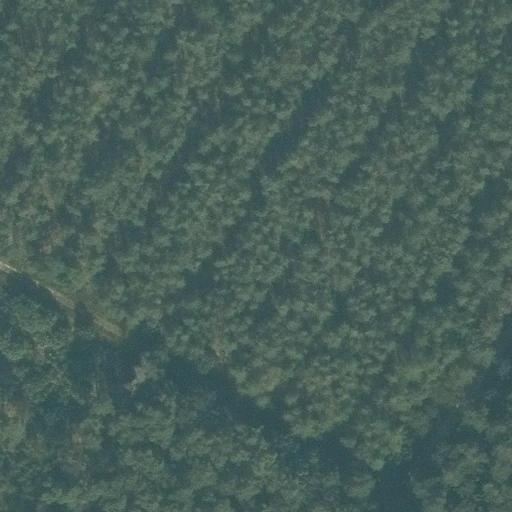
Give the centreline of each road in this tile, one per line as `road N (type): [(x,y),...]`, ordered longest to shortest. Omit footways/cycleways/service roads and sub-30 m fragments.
road 1 (track): [(420,511),(0,266)]
road 2 (track): [(391,511),(511,321)]
